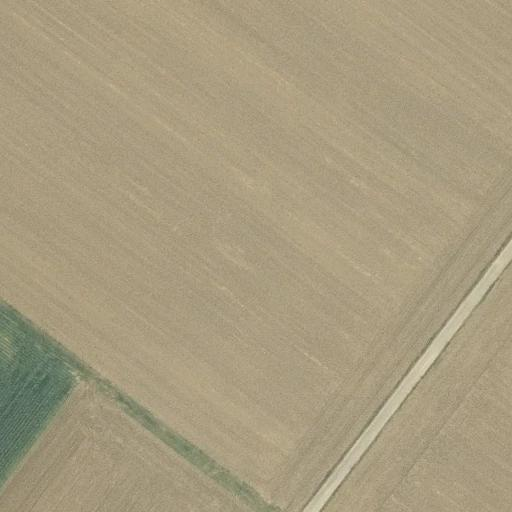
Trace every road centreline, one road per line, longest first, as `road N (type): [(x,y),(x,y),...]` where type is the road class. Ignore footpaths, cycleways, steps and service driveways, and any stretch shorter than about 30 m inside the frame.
road 1 (track): [(267,511),(0,309)]
road 2 (track): [(511,249),(312,511)]
